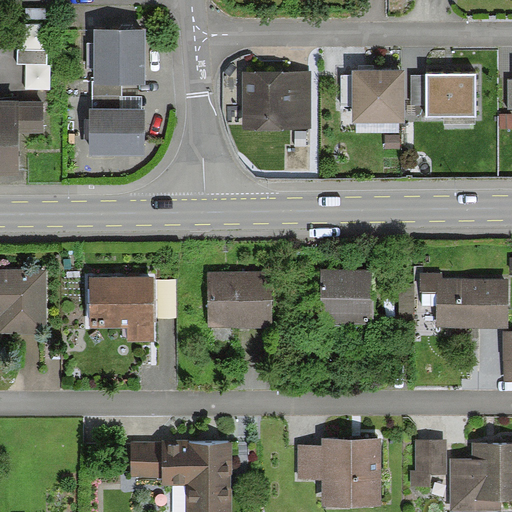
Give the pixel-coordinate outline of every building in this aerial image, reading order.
[(146,80),(145,26),(93,26),(93,80),(146,80)] [(45,64),(45,50),(15,49),(14,63),(45,64)] [(353,69),(353,77),(353,106),(353,122),(404,122),(405,70),(353,69)] [(311,70),(242,71),(243,130),(312,129),(311,70)] [(428,72),(428,77),(428,107),(428,115),(475,115),(475,72),(428,72)] [(353,106),(353,77),(342,77),(342,106),(353,106)] [(428,107),(428,77),(412,77),(412,107),(428,107)] [(42,129),(42,100),(0,99),(0,170),(18,171),(18,129),(42,129)] [(145,151),(145,107),(89,108),(89,152),(145,151)] [(511,126),(511,113),(500,113),(500,127),(511,126)] [(400,147),(400,135),(385,135),(385,148),(400,147)] [(372,265),(321,264),(321,334),(347,334),(347,323),(371,323),(372,291),(372,265)] [(21,267),(0,266),(0,314),(1,315),(1,328),(46,329),(47,267),(21,267)] [(154,269),(90,271),(91,320),(128,319),(129,337),(155,336),(154,269)] [(272,269),(208,270),(209,324),(273,322),(272,269)] [(508,275),(445,276),(445,271),(420,271),(420,288),(440,288),(440,323),(460,323),(509,322),(508,275)] [(178,279),(158,278),(158,315),(178,316),(178,279)] [(322,441),(300,442),(300,476),(323,475),(323,500),(383,499),(382,431),(322,432),(322,441)] [(232,511),(232,480),(232,436),(130,436),(130,475),(161,474),(161,481),(187,481),(186,511),(232,511)] [(446,436),(416,437),(417,468),(412,468),(412,481),(430,481),(430,469),(447,469),(446,436)] [(452,455),(452,507),(502,507),(502,495),(511,495),(511,437),(474,437),(474,455),(452,455)]
